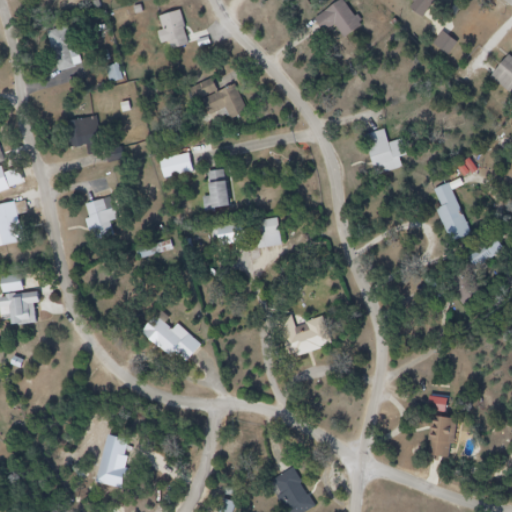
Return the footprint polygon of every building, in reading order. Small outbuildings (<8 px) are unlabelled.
[(414,0),(422,5),(417,12),(430,21),(444,0),(414,0)] [(352,1),(322,21),(331,34),(338,30),(348,46),(371,31),(352,1)] [(188,12),(169,17),(178,54),(198,48),(188,12)] [(79,68),(71,29),(50,34),(58,72),(79,68)] [(61,37),(72,73),(94,67),(83,30),(61,37)] [(452,36),(441,51),(456,62),(467,48),(452,36)] [(511,65),(501,79),(511,88),(511,65)] [(206,88),(216,117),(236,110),(241,122),(257,116),(246,86),(227,93),(223,81),(206,88)] [(68,125),(73,145),(102,138),(98,118),(68,125)] [(81,125),(86,148),(75,150),(83,186),(114,180),(112,170),(119,169),(108,120),(81,125)] [(393,133),(369,140),(382,183),(411,175),(408,165),(414,163),(408,145),(397,148),(393,133)] [(0,141),(0,208),(23,200),(1,141),(0,141)] [(167,165),(171,184),(202,176),(198,157),(167,165)] [(217,177),(220,200),(209,201),(212,218),(240,215),(236,175),(217,177)] [(442,195),(450,213),(444,216),(460,251),(483,241),(459,188),(442,195)] [(94,208),(109,246),(124,240),(120,230),(129,226),(119,199),(94,208)] [(4,213),(8,231),(0,232),(0,237),(4,253),(35,246),(26,208),(4,213)] [(263,227),(267,254),(293,250),(289,223),(263,227)] [(243,242),(241,227),(221,230),(224,245),(243,242)] [(225,236),(229,257),(258,253),(254,232),(225,236)] [(477,270),(505,252),(497,240),(470,258),(477,270)] [(10,284),(12,316),(22,315),(23,333),(45,331),(44,312),(48,312),(47,299),(34,300),(33,282),(10,284)] [(186,325),(180,331),(167,319),(150,338),(176,361),(182,355),(196,368),(213,349),(186,325)] [(284,327),(296,361),(302,359),(304,363),(343,349),(333,321),(314,328),(317,336),(307,340),(300,321),(284,327)] [(439,404),(438,418),(444,419),(440,458),(447,472),(463,463),(467,428),(456,424),(458,406),(439,404)] [(299,480),(283,490),(297,511),(325,511),(307,483),(303,486),(299,480)] [(224,511),(222,511),(219,511),(218,511),(233,511),(228,510),(231,504),(228,503),(224,511)]
